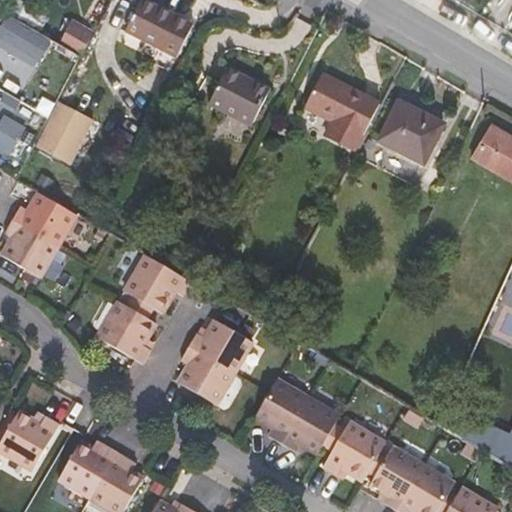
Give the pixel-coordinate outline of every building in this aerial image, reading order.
[(147,0),(141,0),(126,32),(177,58),(194,24),(147,0)] [(72,24),(60,46),(82,59),(93,37),(72,24)] [(229,67),(209,105),(251,127),(271,89),(229,67)] [(357,154),(383,104),(323,73),(305,108),(332,122),(325,137),(357,154)] [(400,102),(380,141),(424,164),(444,125),(400,102)] [(511,137),(491,125),(484,137),(511,152),(511,137)] [(511,152),(484,137),(472,158),(511,181),(511,152)] [(59,247),(77,216),(39,194),(29,212),(21,207),(13,220),(59,247)] [(59,247),(13,220),(6,233),(13,238),(3,256),(40,278),(59,247)] [(192,283),(189,281),(146,256),(125,292),(133,296),(127,306),(148,319),(154,309),(163,314),(176,292),(183,296),(192,283)] [(345,275),(321,317),(332,323),(356,281),(345,275)] [(157,324),(148,319),(127,306),(119,302),(98,338),(143,365),(152,351),(144,346),(157,324)] [(190,347),(235,374),(253,343),(216,321),(205,339),(197,334),(190,347)] [(217,405),(235,374),(190,347),(182,361),(190,365),(179,383),(217,405)] [(269,436),(282,444),(309,399),(278,380),(269,394),(256,418),(274,428),(269,436)] [(323,446),(336,424),(340,417),(309,399),(282,444),(296,451),(300,444),(318,455),(323,446)] [(41,425),(19,412),(0,445),(0,450),(33,471),(60,425),(46,417),(41,425)] [(364,481),(369,473),(382,451),(386,444),(350,423),(346,430),(336,424),(323,446),(333,452),(323,468),(337,476),(341,468),(364,481)] [(98,441),(93,449),(99,453),(104,445),(98,441)] [(99,453),(93,449),(81,442),(59,480),(114,511),(124,511),(143,479),(133,472),(126,468),(130,461),(104,445),(99,453)] [(384,504),(397,511),(424,466),(392,448),(388,455),(382,451),(369,473),(376,477),(370,485),(389,496),(384,504)] [(126,468),(133,472),(137,464),(130,461),(126,468)] [(447,511),(457,496),(451,492),(455,484),(424,466),(397,511),(398,511),(414,511),(415,511),(416,511),(447,511)] [(457,496),(447,511),(495,511),(498,509),(462,488),(457,496)] [(153,511),(195,511),(182,505),(177,511),(160,502),(153,511)]
